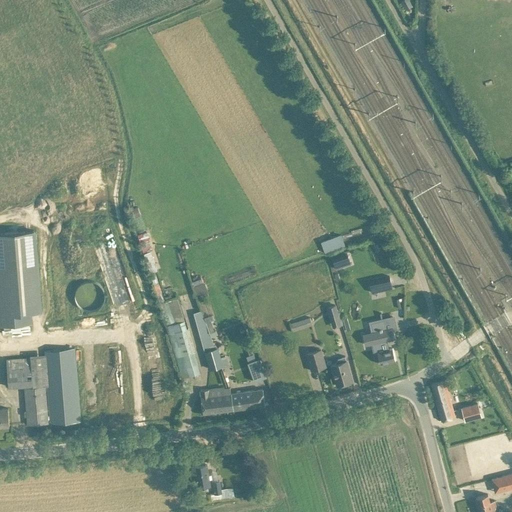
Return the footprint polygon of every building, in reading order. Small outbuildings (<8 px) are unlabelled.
[(0,324),(30,322),(29,311),(40,311),(33,230),(22,231),(22,227),(17,227),(17,231),(0,232),(0,324)] [(341,234),(321,241),(325,252),(345,245),(341,234)] [(342,255),(345,265),(354,262),(350,252),(342,255)] [(342,255),(332,258),(336,268),(345,265),(342,255)] [(386,256),(361,259),(363,272),(387,269),(386,256)] [(197,293),(207,289),(202,276),(192,280),(197,293)] [(390,276),(369,280),(372,292),(392,287),(390,276)] [(78,284),(81,308),(98,306),(96,282),(78,284)] [(165,301),(160,302),(170,333),(176,357),(182,377),(189,375),(183,354),(194,351),(195,351),(188,328),(186,328),(186,326),(177,297),(165,301)] [(328,307),(330,314),(331,318),(339,316),(335,305),(328,307)] [(215,348),(202,310),(195,312),(210,368),(222,364),(218,347),(215,348)] [(291,323),(293,330),(313,324),(311,316),(291,323)] [(382,319),(371,322),(373,331),(375,341),(371,342),(372,343),(376,360),(379,359),(380,363),(396,360),(393,348),(389,349),(387,340),(396,337),(394,331),(393,326),(385,328),(385,327),(383,319),(382,319)] [(45,385),(33,386),(24,387),(28,424),(80,419),(74,349),(46,351),(51,410),(47,410),(45,385)] [(312,370),(326,366),(321,349),(307,353),(312,370)] [(249,354),(247,355),(249,361),(251,360),(256,359),(254,353),(249,354)] [(337,363),(331,364),(337,385),(352,380),(345,355),(338,357),(336,360),(337,363)] [(33,384),(31,357),(6,359),(9,386),(33,384)] [(267,376),(260,357),(256,359),(251,360),(249,361),(247,362),(254,380),(267,376)] [(457,385),(455,377),(449,379),(452,386),(457,385)] [(445,380),(431,384),(441,420),(455,416),(445,380)] [(231,393),(231,392),(230,387),(224,388),(225,393),(211,395),(210,388),(200,389),(203,412),(233,409),(231,393)] [(231,393),(233,409),(265,404),(263,388),(231,392),(231,393)] [(477,402),(462,407),(466,420),(481,416),(477,402)] [(0,425),(10,424),(8,408),(0,408),(0,425)] [(210,485),(209,474),(207,464),(191,466),(192,473),(196,473),(198,487),(210,485)] [(506,489),(511,487),(511,472),(502,475),(506,489)] [(233,487),(221,489),(220,480),(213,481),(215,494),(209,494),(209,500),(235,496),(233,487)] [(497,511),(495,500),(490,501),(488,493),(476,497),(480,511),(497,511)]
